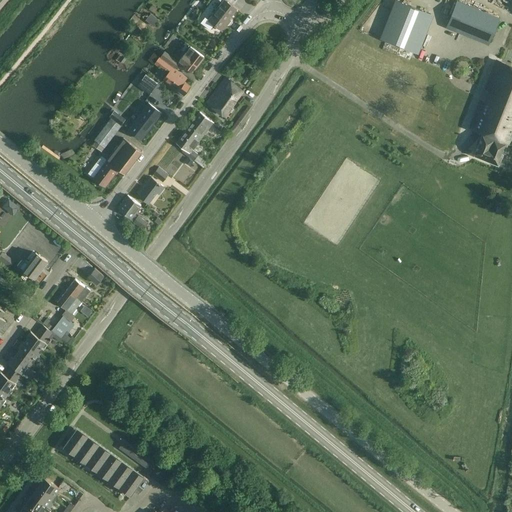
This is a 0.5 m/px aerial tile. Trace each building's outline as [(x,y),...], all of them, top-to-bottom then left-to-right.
[(226,22),(236,9),(232,6),(236,0),(219,0),(222,2),(209,20),(205,17),(201,22),(210,30),(214,24),(222,30),(228,23),(226,22)] [(457,0),(446,27),(447,28),(464,35),(488,45),(490,41),(498,20),(499,18),(481,10),(458,1),(457,0)] [(384,41),(411,51),(413,52),(429,13),(400,2),(384,41)] [(152,14),(147,21),(154,26),(159,20),(152,14)] [(137,26),(132,31),(138,37),(143,32),(137,26)] [(192,71),(204,56),(191,46),(188,47),(185,51),(184,54),(180,60),(184,63),(184,64),(192,71)] [(249,49),(245,55),(251,60),(256,54),(249,49)] [(176,67),(180,62),(165,50),(161,55),(176,67)] [(187,78),(159,57),(154,64),(159,68),(160,66),(164,69),(161,74),(164,77),(163,78),(184,94),(190,86),(185,82),(187,78)] [(511,65),(496,59),(469,127),(483,133),(482,134),(474,154),(474,156),(498,165),(507,142),(511,144),(511,142),(511,65)] [(149,94),(158,83),(146,74),(137,85),(149,94)] [(225,115),(243,90),(225,77),(207,102),(225,115)] [(141,139),(161,113),(148,103),(127,130),(141,139)] [(199,112),(189,125),(200,134),(202,136),(213,122),(199,112)] [(111,118),(94,140),(95,141),(104,148),(121,126),(114,120),(111,118)] [(214,126),(219,130),(222,125),(217,121),(214,126)] [(189,125),(176,143),(184,148),(182,151),(193,158),(193,159),(194,159),(197,154),(198,154),(197,153),(192,149),(202,136),(200,134),(189,125)] [(125,173),(142,151),(123,137),(106,159),(101,166),(96,162),(88,173),(93,177),(105,187),(119,168),(125,173)] [(60,153),(62,158),(74,153),(72,148),(60,153)] [(188,157),(184,162),(189,166),(193,161),(188,157)] [(162,181),(168,174),(159,166),(153,175),(162,181)] [(159,193),(164,186),(151,177),(138,194),(148,202),(156,192),(159,193)] [(138,216),(134,213),(141,204),(128,195),(118,208),(131,218),(130,219),(143,229),(148,222),(139,215),(138,216)] [(20,207),(9,198),(4,204),(2,206),(3,207),(14,215),(20,207)] [(21,258),(17,264),(23,269),(22,269),(30,275),(34,279),(47,262),(46,260),(35,252),(29,260),(27,263),(21,258)] [(1,253),(0,254),(0,262),(8,269),(13,262),(1,253)] [(97,283),(104,275),(95,267),(88,276),(97,283)] [(66,290),(81,301),(90,290),(75,278),(66,290)] [(72,313),(81,301),(66,290),(57,302),(72,313)] [(61,338),(62,338),(63,339),(74,324),(72,323),(73,323),(63,315),(51,330),(52,330),(60,337),(61,338)] [(46,318),(42,323),(45,325),(50,329),(53,326),(49,323),(51,321),(47,318),(46,318)] [(52,330),(51,330),(51,331),(42,324),(35,334),(31,330),(27,336),(28,337),(25,341),(24,342),(37,351),(38,353),(52,335),(60,341),(62,338),(61,338),(60,337),(52,330)] [(70,337),(66,342),(70,345),(71,344),(75,338),(72,335),(70,337)] [(24,342),(25,341),(23,340),(19,346),(20,347),(17,352),(31,363),(35,357),(33,356),(37,351),(24,342)] [(27,368),(31,363),(17,352),(13,357),(12,356),(7,362),(12,365),(9,370),(18,377),(21,372),(25,367),(27,368)] [(14,381),(18,377),(9,370),(5,375),(0,371),(0,387),(7,392),(6,392),(8,394),(12,388),(11,387),(15,381),(14,381)] [(20,410),(26,414),(30,408),(25,404),(20,410)] [(74,454),(88,435),(77,427),(63,446),(74,454)] [(85,462),(99,443),(88,435),(74,454),(85,462)] [(97,471),(110,451),(99,443),(85,462),(97,471)] [(149,470),(152,466),(122,444),(119,447),(149,470)] [(108,479),(121,459),(110,451),(97,471),(108,479)] [(119,487),(133,468),(121,459),(108,479),(119,487)] [(134,491),(144,476),(133,468),(119,487),(131,495),(134,491)] [(144,476),(134,491),(138,494),(143,487),(149,479),(144,476)] [(38,486),(56,499),(58,495),(56,494),(60,488),(45,477),(38,486)] [(53,502),(56,499),(38,486),(32,495),(48,506),(51,501),(53,502)] [(47,506),(48,506),(32,495),(26,503),(37,511),(48,511),(51,509),(47,506)] [(66,507),(71,510),(75,505),(70,502),(66,507)] [(37,511),(26,503),(19,511),(37,511)]
